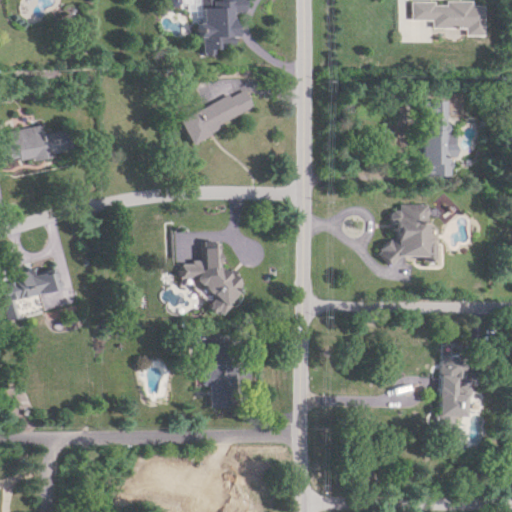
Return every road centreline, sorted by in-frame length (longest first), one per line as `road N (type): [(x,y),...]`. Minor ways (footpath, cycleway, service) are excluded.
road 1 (tertiary): [(301,0),(297,511)]
road 2 (residential): [(300,192),(171,192),(0,230)]
road 3 (residential): [(298,433),(0,435)]
road 4 (residential): [(298,502),(511,502)]
road 5 (residential): [(511,307),(300,305)]
